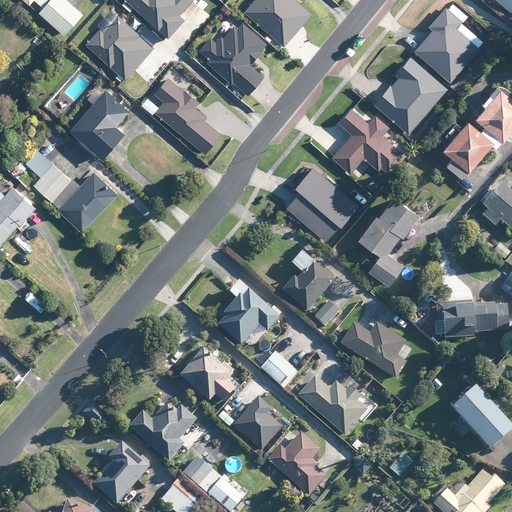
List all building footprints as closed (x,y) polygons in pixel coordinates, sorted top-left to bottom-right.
[(83,15),(75,7),(66,0),(22,0),(29,5),(33,0),(43,8),(39,13),(65,35),(83,15)] [(194,0),(125,0),(169,38),(185,20),(181,16),(194,0)] [(312,15),(295,0),(257,0),(246,13),(284,47),(312,15)] [(486,44),(464,25),(471,17),(453,2),(447,9),(431,27),(435,31),(416,52),(452,83),(480,50),(486,44)] [(88,46),(119,73),(114,78),(122,85),(155,48),(119,17),(106,33),(102,29),(88,46)] [(268,44),(241,22),(221,46),(212,39),(202,52),(208,58),(210,65),(248,96),(265,75),(252,64),(268,44)] [(448,89),(412,57),(396,75),(400,78),(376,104),(409,133),(448,89)] [(199,102),(170,78),(157,95),(166,102),(157,114),(206,153),(222,135),(204,120),(207,117),(195,107),(199,102)] [(128,108),(105,88),(101,93),(95,87),(87,97),(92,102),(87,108),(71,126),(69,129),(101,156),(123,130),(121,128),(115,122),(123,113),(128,108)] [(494,141),(491,144),(495,148),(502,140),(503,141),(511,130),(511,97),(499,87),(492,95),(488,93),(481,101),(484,104),(477,113),(474,116),(484,125),(480,129),(494,141)] [(406,155),(384,135),(391,127),(378,115),(371,123),(355,109),(343,121),(356,134),(336,156),(352,172),(366,156),(380,169),(383,165),(391,172),(406,155)] [(494,141),(480,129),(467,118),(442,148),(448,153),(450,154),(452,157),(446,164),(447,165),(448,166),(462,178),(468,170),(468,171),(481,156),(489,147),(491,144),(494,141)] [(70,179),(41,153),(38,150),(26,163),(41,176),(34,183),(58,206),(57,208),(81,230),(117,192),(93,169),(80,184),(76,181),(72,177),(70,179)] [(19,161),(11,171),(27,185),(32,179),(22,171),(26,166),(19,161)] [(359,205),(315,168),(298,188),(302,192),(288,208),(327,241),(340,224),(342,226),(359,205)] [(511,191),(502,183),(500,185),(482,205),(511,230),(511,191)] [(24,217),(33,207),(35,204),(12,184),(11,185),(0,197),(0,241),(18,220),(20,222),(24,217)] [(419,214),(416,212),(393,194),(384,207),(378,202),(370,213),(374,216),(358,238),(379,254),(368,269),(388,284),(403,264),(401,263),(387,252),(400,235),(402,236),(419,214)] [(498,253),(505,258),(509,253),(502,248),(498,253)] [(334,280),(332,278),(302,252),(291,264),(302,273),(297,279),(294,276),(282,289),(306,311),(325,291),(334,280)] [(267,331),(269,329),(279,317),(240,283),(238,282),(229,293),(236,299),(223,314),(225,316),(220,323),(218,325),(241,344),(243,342),(258,324),(261,326),(267,331)] [(331,319),(338,311),(328,301),(323,306),(314,316),(325,326),(331,319)] [(509,330),(507,304),(495,305),(494,303),(472,304),(471,301),(436,303),(437,322),(435,322),(436,334),(445,334),(445,338),(473,336),(474,336),(474,332),(509,330)] [(370,333),(357,325),(353,322),(342,340),(340,344),(396,379),(406,362),(404,361),(396,356),(405,343),(406,342),(389,331),(382,327),(376,323),(370,333)] [(222,364),(209,352),(203,348),(202,349),(180,375),(209,401),(215,394),(224,402),(225,400),(235,389),(234,388),(237,384),(228,377),(233,371),(230,368),(223,362),(222,364)] [(261,369),(280,386),(294,370),(275,353),(272,356),(261,369)] [(493,375),(497,378),(504,369),(499,366),(493,375)] [(360,395),(358,393),(349,386),(345,390),(336,382),(329,389),(315,377),(298,395),(344,436),(359,419),(367,409),(357,400),(361,396),(360,395)] [(489,450),(511,429),(511,426),(475,386),(473,388),(451,408),(459,417),(470,429),(487,449),(489,450)] [(273,409),(261,398),(235,427),(263,452),(283,429),(268,415),(273,409)] [(100,429),(101,428),(110,418),(92,402),(83,413),(100,429)] [(176,410),(168,403),(167,402),(152,419),(148,416),(143,411),(129,427),(169,461),(184,444),(179,439),(196,419),(180,406),(176,410)] [(271,462),(311,496),(328,476),(318,467),(320,465),(314,460),(323,450),(302,431),(287,450),(283,447),(271,462)] [(137,481),(150,467),(147,464),(149,462),(141,456),(139,458),(122,442),(109,457),(113,461),(93,484),(117,505),(120,501),(137,481)] [(400,477),(413,462),(402,453),(389,468),(400,477)] [(207,493),(221,477),(197,456),(183,473),(207,493)] [(371,470),(363,461),(356,467),(364,476),(371,470)] [(485,511),(488,509),(490,507),(487,505),(504,485),(493,475),(490,478),(482,470),(467,487),(464,485),(454,496),(448,491),(446,489),(433,504),(442,511),(485,511)] [(229,511),(230,511),(243,497),(226,482),(229,479),(224,474),(221,477),(207,493),(229,511)] [(161,500),(174,511),(197,511),(205,504),(177,479),(172,485),(173,486),(162,498),(161,500)] [(91,511),(93,509),(67,500),(62,511),(91,511)]
